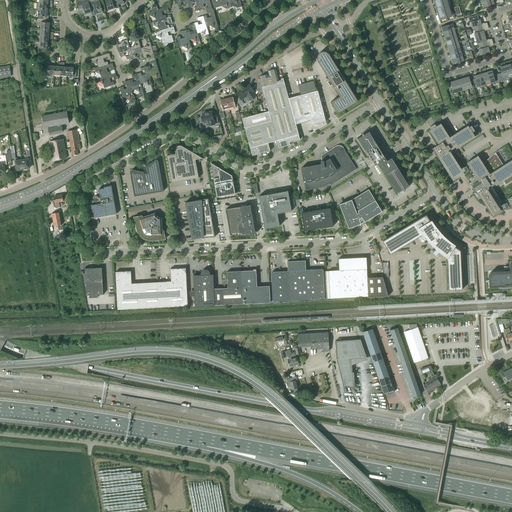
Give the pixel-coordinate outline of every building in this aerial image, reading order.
[(91,12),(87,0),(75,0),(78,9),(83,8),(84,14),(91,12)] [(87,0),(90,9),(94,8),(96,14),(102,12),(99,0),(94,2),(93,0),(87,0)] [(116,0),(104,0),(108,10),(114,8),(113,2),(116,1),(116,0)] [(176,0),(178,4),(178,7),(182,6),(181,3),(185,2),(186,6),(183,7),(184,10),(190,8),(187,0),(176,0)] [(197,7),(194,8),(195,10),(201,9),(198,0),(187,0),(190,8),(193,7),(192,4),(196,3),(197,7)] [(206,11),(212,10),(209,0),(198,0),(201,9),(204,8),(203,5),(207,4),(208,8),(206,9),(206,11)] [(229,0),(211,0),(214,9),(223,6),(228,9),(232,7),(231,4),(229,0)] [(433,0),(439,20),(451,16),(446,0),(433,0)] [(155,19),(156,22),(167,19),(166,16),(163,16),(162,12),(166,11),(166,14),(169,13),(168,7),(157,10),(157,7),(151,9),(152,12),(149,13),(150,16),(155,19)] [(40,19),(48,19),(48,13),(47,13),(47,10),(39,9),(38,19),(40,19)] [(207,19),(207,16),(204,17),(207,27),(209,26),(214,29),(218,28),(212,10),(207,11),(206,11),(207,15),(210,14),(211,18),(207,19)] [(474,29),(474,30),(482,28),(480,19),(479,20),(477,15),(468,18),(470,23),(471,25),(472,25),(472,28),(473,27),(474,29)] [(169,22),(169,24),(172,23),(171,17),(167,19),(156,22),(153,23),(153,26),(158,29),(159,32),(170,29),(169,26),(166,26),(165,23),(169,22)] [(198,23),(195,24),(198,34),(200,33),(205,36),(209,35),(207,27),(204,17),(197,18),(198,22),(201,21),(202,24),(198,26),(198,23)] [(38,23),(40,23),(40,28),(49,29),(49,26),(50,26),(51,23),(49,23),(49,22),(48,22),(48,19),(40,19),(38,19),(38,23)] [(190,32),(189,30),(186,31),(189,40),(191,40),(197,43),(198,42),(199,44),(200,44),(200,42),(197,34),(198,34),(195,24),(189,26),(189,29),(193,28),(194,31),(190,32)] [(443,32),(454,29),(452,24),(442,27),(443,32)] [(174,27),(170,29),(159,32),(156,33),(157,36),(161,39),(162,42),(163,42),(165,46),(165,47),(167,47),(167,46),(168,45),(168,44),(174,42),(172,36),(169,37),(168,33),(172,32),(172,34),(175,33),(174,27)] [(485,36),(482,28),(474,30),(475,33),(474,33),(475,36),(474,36),(475,39),(485,36)] [(177,38),(180,48),(183,47),(188,50),(191,49),(189,40),(186,31),(180,32),(181,35),(183,35),(185,38),(181,39),(180,37),(177,38)] [(487,44),(485,36),(475,39),(476,41),(477,44),(478,43),(479,46),(487,44)] [(118,47),(121,57),(124,57),(124,54),(127,52),(129,56),(126,57),(126,60),(132,58),(130,48),(127,40),(124,41),(121,46),(118,47)] [(36,47),(36,51),(46,51),(46,48),(48,48),(49,48),(49,45),(48,45),(48,42),(39,41),(39,48),(36,47)] [(140,57),(137,58),(138,61),(144,59),(141,49),(138,41),(135,42),(132,47),(130,48),(132,58),(136,57),(135,55),(138,54),(140,57)] [(152,50),(150,42),(146,43),(144,48),(141,49),(144,59),(147,58),(146,56),(150,55),(151,58),(148,59),(149,62),(155,60),(153,53),(152,50)] [(479,55),(480,55),(490,52),(487,44),(479,46),(480,49),(479,49),(480,52),(479,52),(480,55),(479,55)] [(358,101),(329,55),(328,55),(327,54),(326,53),(325,53),(323,52),(323,51),(321,52),(320,52),(318,54),(317,55),(317,57),(317,58),(317,60),(318,62),(331,83),(339,97),(330,102),(337,114),(358,101)] [(108,61),(110,60),(111,60),(109,54),(91,59),(92,63),(97,65),(98,68),(108,65),(107,62),(104,63),(103,59),(107,58),(108,61)] [(464,61),(462,56),(451,60),(453,64),(464,61)] [(150,69),(149,66),(146,67),(149,77),(152,77),(157,79),(161,78),(155,60),(149,62),(150,65),(153,64),(154,68),(150,69)] [(114,70),(113,67),(112,64),(108,65),(98,68),(94,69),(95,73),(97,79),(101,78),(111,75),(110,72),(107,73),(106,69),(110,68),(111,70),(114,70)] [(54,75),(55,67),(51,66),(51,65),(49,65),(49,66),(48,66),(48,68),(45,67),(44,76),(48,76),(48,75),(54,75)] [(508,75),(505,65),(502,66),(503,67),(500,68),(502,75),(497,77),(499,83),(504,81),(504,80),(509,78),(508,75)] [(9,66),(0,67),(0,77),(11,76),(9,66)] [(71,68),(67,68),(67,76),(73,77),(73,78),(76,78),(76,70),(73,70),(74,67),(71,67),(71,68)] [(141,76),(140,73),(137,74),(140,85),(140,84),(143,84),(148,86),(152,85),(149,77),(146,67),(140,69),(141,72),(144,71),(145,75),(141,76)] [(250,148),(267,143),(277,141),(298,135),(283,79),(281,79),(281,81),(278,81),(275,70),(268,71),(269,76),(267,77),(266,75),(259,77),(269,111),(242,119),(250,148)] [(487,72),(491,83),(495,82),(492,71),(487,72)] [(487,72),(486,73),(485,72),(482,73),(486,85),(491,83),(487,72)] [(114,80),(117,80),(115,74),(111,75),(101,78),(97,79),(98,83),(103,85),(104,88),(114,85),(113,82),(111,83),(109,79),(113,78),(114,80)] [(132,83),(131,80),(128,81),(131,88),(132,92),(134,91),(139,93),(140,97),(144,96),(143,92),(142,88),(140,84),(140,85),(137,74),(131,76),(132,79),(135,78),(136,81),(132,83)] [(481,86),(478,75),(473,77),(474,79),(473,80),(475,88),(476,87),(481,86)] [(467,89),(470,88),(472,88),(469,77),(464,78),(467,88),(467,89)] [(128,81),(122,83),(123,86),(126,85),(127,89),(124,90),(123,87),(119,88),(123,100),(124,100),(125,99),(130,101),(130,102),(130,104),(135,103),(132,92),(131,88),(128,81)] [(297,86),(298,88),(300,95),(316,91),(313,81),(297,86)] [(457,88),(455,81),(450,83),(453,93),(458,92),(457,88)] [(249,85),(236,94),(239,98),(236,99),(240,107),(244,104),(242,100),(245,98),(246,100),(248,98),(250,100),(255,97),(253,93),(254,92),(249,85)] [(311,125),(315,124),(326,121),(317,91),(289,99),(293,113),(296,125),(310,121),(311,125)] [(226,98),(229,108),(233,107),(233,109),(236,108),(235,105),(234,105),(234,103),(235,103),(234,100),(233,100),(233,98),(230,98),(230,97),(226,98)] [(225,109),(229,108),(226,98),(223,99),(223,100),(221,101),(221,103),(221,107),(222,106),(222,108),(222,109),(223,111),(225,111),(225,109)] [(67,111),(42,116),(45,128),(48,127),(49,134),(63,132),(62,125),(69,123),(67,111)] [(203,116),(201,116),(202,121),(204,121),(204,123),(208,122),(209,126),(215,124),(218,124),(218,120),(216,112),(212,113),(212,112),(202,114),(203,116)] [(462,172),(465,171),(463,168),(461,169),(449,151),(455,147),(456,149),(475,137),(472,132),(474,131),(471,126),(469,127),(468,126),(449,138),(441,124),(436,127),(434,124),(429,127),(431,130),(429,131),(438,144),(432,148),(433,150),(435,154),(437,157),(452,181),(461,176),(463,174),(462,172)] [(72,156),(78,155),(77,150),(81,149),(77,130),(68,131),(72,156)] [(370,131),(358,138),(373,164),(379,160),(397,193),(409,187),(393,157),(386,161),(370,131)] [(221,135),(210,138),(210,139),(217,144),(222,137),(221,136),(221,135)] [(299,140),(298,135),(277,141),(279,148),(290,145),(289,142),(299,140)] [(67,158),(63,139),(50,142),(53,161),(67,158)] [(269,151),(267,143),(250,148),(252,156),(269,151)] [(175,154),(172,154),(167,155),(171,182),(198,177),(195,159),(197,159),(197,161),(200,161),(199,159),(203,158),(182,146),(179,145),(178,146),(176,147),(175,148),(175,149),(175,154)] [(321,164),(320,165),(301,168),(303,181),(305,181),(306,183),(304,183),(305,190),(325,187),(325,185),(330,184),(330,185),(356,169),(342,147),(341,146),(340,146),(338,145),(336,146),(320,155),(321,161),(320,162),(321,163),(320,163),(321,164)] [(16,170),(23,169),(21,160),(21,159),(18,160),(18,159),(16,159),(14,146),(10,146),(12,159),(15,159),(16,170)] [(21,160),(23,169),(29,168),(28,156),(30,156),(29,151),(26,151),(26,155),(24,155),(25,159),(22,159),(21,159),(21,160)] [(468,165),(463,168),(465,171),(466,171),(467,171),(467,170),(467,169),(469,168),(474,176),(473,178),(470,180),(471,182),(470,185),(472,188),(472,189),(472,190),(472,191),(473,191),(474,191),(473,191),(473,192),(473,193),(474,193),(475,193),(476,194),(477,194),(493,218),(504,211),(503,209),(505,207),(503,204),(501,206),(492,193),(489,188),(495,184),(496,186),(503,181),(505,185),(511,180),(511,160),(503,166),(495,153),(495,152),(492,155),(489,157),(485,161),(483,164),(477,156),(466,163),(468,165)] [(361,158),(357,161),(362,170),(367,167),(361,158)] [(135,195),(151,193),(164,190),(159,161),(158,160),(157,160),(156,159),(155,159),(146,166),(147,169),(144,170),(144,172),(133,169),(132,169),(131,170),(131,171),(135,195)] [(226,172),(221,169),(210,163),(217,197),(235,194),(232,178),(233,177),(233,175),(232,174),(231,173),(230,172),(229,171),(227,171),(226,172)] [(104,187),(100,188),(99,188),(100,197),(99,197),(98,196),(97,195),(96,195),(95,195),(93,197),(94,200),(93,200),(94,203),(95,204),(91,205),(93,212),(95,217),(117,213),(112,185),(104,187)] [(365,222),(382,211),(368,189),(351,200),(339,204),(349,228),(361,223),(360,221),(363,220),(365,222)] [(259,196),(261,206),(265,228),(279,226),(277,216),(278,214),(279,213),(291,211),(287,191),(275,193),(275,192),(267,194),(267,195),(259,196)] [(69,201),(68,195),(63,195),(54,197),(56,208),(60,208),(59,202),(63,201),(63,202),(69,201)] [(503,204),(505,207),(505,208),(506,208),(507,208),(508,207),(508,206),(508,205),(510,204),(511,206),(511,195),(507,199),(508,201),(503,204)] [(203,238),(215,237),(208,199),(200,200),(200,202),(197,202),(197,201),(185,203),(191,238),(193,238),(202,236),(202,239),(203,239),(203,238)] [(254,230),(254,229),(254,225),(250,205),(225,210),(229,230),(230,234),(245,231),(245,233),(250,233),(251,233),(252,233),(253,232),(254,231),(254,230)] [(330,208),(301,213),(305,231),(314,229),(314,228),(315,228),(316,226),(317,225),(318,229),(320,228),(320,225),(321,225),(322,227),(323,226),(323,227),(333,226),(330,208)] [(52,214),(54,226),(62,225),(59,213),(52,214)] [(142,215),(134,216),(135,221),(136,226),(138,230),(140,234),(141,235),(142,235),(146,237),(146,239),(147,239),(150,240),(154,240),(158,240),(162,239),(166,239),(164,231),(162,230),(162,217),(159,216),(159,217),(157,216),(157,215),(155,213),(143,217),(142,215)] [(447,257),(447,260),(449,290),(462,290),(460,251),(441,238),(438,235),(426,215),(382,241),(390,254),(423,234),(424,235),(426,238),(428,241),(431,244),(434,247),(437,250),(440,252),(443,255),(447,257)] [(339,270),(338,271),(328,271),(329,299),(368,297),(388,296),(382,277),(367,278),(367,269),(366,258),(338,259),(339,270)] [(488,275),(489,287),(511,285),(511,260),(510,261),(510,262),(509,262),(509,263),(509,264),(509,271),(490,272),(489,273),(488,274),(488,275)] [(273,302),(325,299),(323,270),(322,269),(306,270),(305,261),(287,262),(288,271),(273,272),(271,272),(271,274),(273,302)] [(101,268),(85,269),(85,271),(85,282),(86,295),(103,294),(101,268)] [(188,306),(186,268),(171,269),(171,281),(161,282),(163,307),(188,306)] [(242,271),(244,304),(270,303),(270,286),(257,287),(256,269),(253,269),(253,271),(242,271)] [(216,305),(215,289),(214,289),(213,275),(210,275),(210,273),(209,271),(208,270),(206,270),(204,270),(203,270),(201,272),(201,274),(201,275),(194,276),(195,306),(215,305),(216,305)] [(115,272),(117,309),(151,308),(149,298),(146,283),(132,283),(131,271),(115,272)] [(227,272),(227,280),(228,280),(228,282),(228,288),(215,289),(216,305),(244,304),(242,271),(227,272)] [(151,308),(163,307),(161,282),(146,283),(149,298),(151,308)] [(511,337),(511,334),(511,333),(510,333),(509,328),(504,330),(502,324),(507,323),(507,319),(499,320),(500,325),(502,332),(504,332),(507,342),(511,340),(511,337)] [(414,363),(428,358),(418,328),(415,328),(414,325),(408,325),(410,330),(404,332),(414,363)] [(390,330),(392,336),(399,333),(398,328),(395,329),(395,328),(390,330)] [(362,331),(365,341),(375,337),(373,329),(370,330),(369,329),(362,331)] [(328,332),(298,334),(299,347),(310,346),(311,349),(321,348),(321,353),(327,352),(327,351),(329,351),(328,332)] [(399,333),(392,336),(394,342),(401,339),(399,333)] [(375,337),(365,341),(368,348),(378,345),(375,337)] [(361,339),(335,341),(337,359),(343,386),(355,388),(354,372),(352,372),(352,358),(367,357),(361,339)] [(401,339),(394,342),(396,347),(403,345),(401,339)] [(368,348),(371,356),(381,353),(378,345),(368,348)] [(403,345),(396,347),(398,353),(405,351),(403,345)] [(282,359),(288,357),(289,359),(287,359),(289,367),(294,366),(291,354),(288,355),(286,355),(285,351),(283,351),(282,346),(279,347),(282,359)] [(405,351),(398,353),(400,359),(407,356),(405,351)] [(381,353),(371,356),(374,364),(383,361),(381,353)] [(407,356),(400,359),(402,365),(409,362),(407,356)] [(374,364),(376,372),(386,368),(383,361),(374,364)] [(409,362),(402,365),(404,370),(411,368),(409,362)] [(430,366),(420,369),(423,374),(426,373),(427,375),(429,374),(431,377),(427,379),(429,382),(424,386),(428,394),(431,392),(430,391),(441,385),(430,366)] [(511,367),(510,369),(503,372),(507,380),(511,378),(511,367)] [(386,368),(376,372),(379,380),(389,376),(386,368)] [(411,368),(404,370),(406,376),(413,373),(411,368)] [(413,373),(406,376),(408,382),(415,379),(413,373)] [(389,376),(379,380),(382,387),(392,384),(389,376)] [(291,386),(292,390),(297,388),(295,381),(297,380),(296,377),(286,379),(288,387),(291,386)] [(415,379),(408,382),(410,387),(417,385),(415,379)] [(392,384),(382,387),(384,393),(387,392),(388,394),(394,392),(392,384)] [(417,385),(410,387),(411,393),(419,390),(417,385)] [(421,395),(419,390),(411,393),(413,399),(419,397),(419,395),(421,395)]
